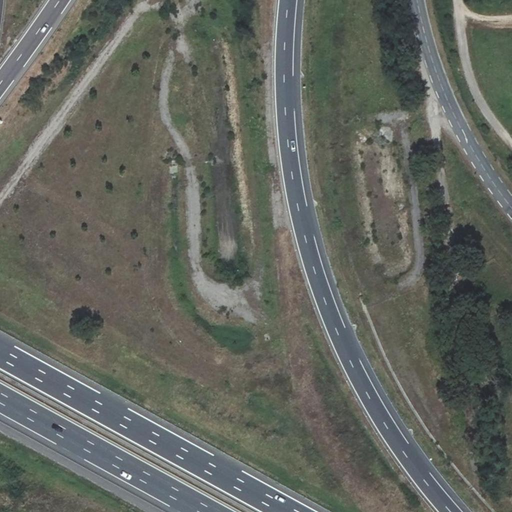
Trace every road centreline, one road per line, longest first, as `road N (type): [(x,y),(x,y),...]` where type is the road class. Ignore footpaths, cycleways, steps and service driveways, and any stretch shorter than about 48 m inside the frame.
road 1 (motorway): [(450,511),(368,395),(314,269),(288,144),(288,0)]
road 2 (motorway): [(287,511),(0,354)]
road 3 (motorway): [(0,398),(206,511)]
road 4 (tertiary): [(416,0),(458,126),(511,206)]
road 5 (track): [(455,0),(472,91),(511,145)]
road 6 (track): [(110,511),(0,452)]
